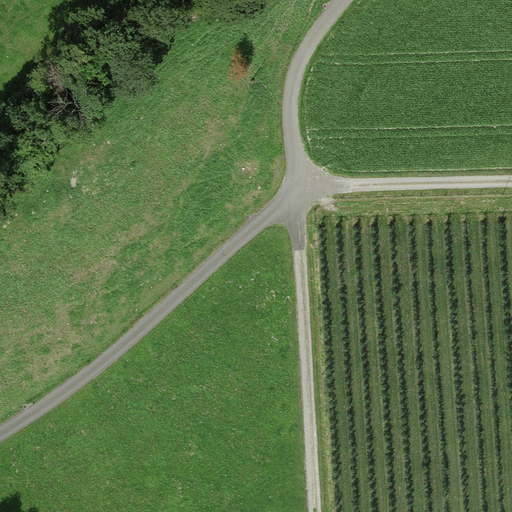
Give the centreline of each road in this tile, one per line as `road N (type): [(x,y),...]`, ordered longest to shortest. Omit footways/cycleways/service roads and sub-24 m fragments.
road 1 (unclassified): [(0,435),(124,347),(274,209),(299,196),(291,92),(307,50),(344,0)]
road 2 (track): [(317,511),(299,196),(331,186),(511,180)]
